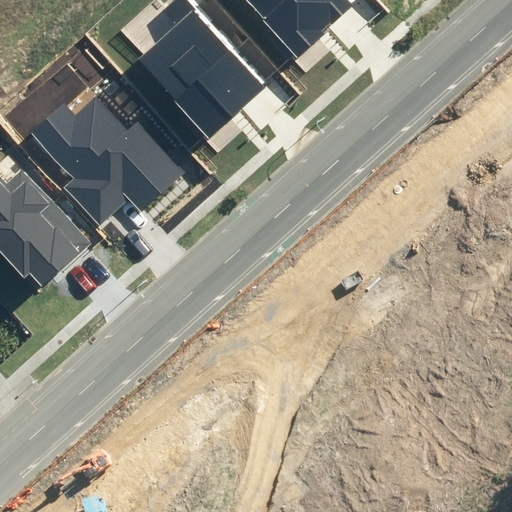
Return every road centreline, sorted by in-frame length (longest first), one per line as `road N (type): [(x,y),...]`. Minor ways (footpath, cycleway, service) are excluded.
road 1 (tertiary): [(0,464),(511,0)]
road 2 (unknown): [(238,511),(404,365),(420,321),(354,144)]
